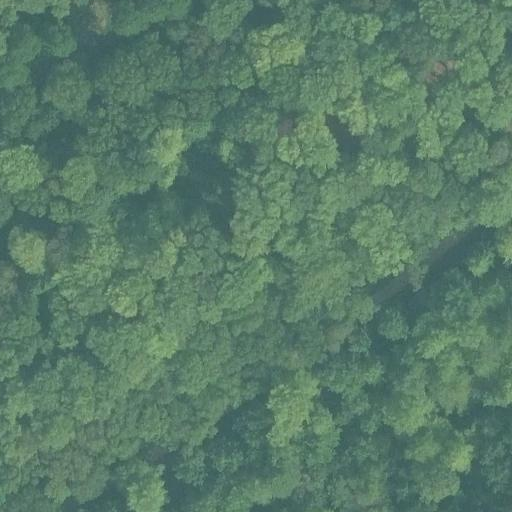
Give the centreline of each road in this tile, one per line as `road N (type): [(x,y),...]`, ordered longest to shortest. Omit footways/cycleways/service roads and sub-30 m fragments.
road 1 (unknown): [(495,85),(0,445)]
road 2 (unknown): [(0,151),(306,0)]
road 3 (unclassified): [(0,87),(170,0)]
